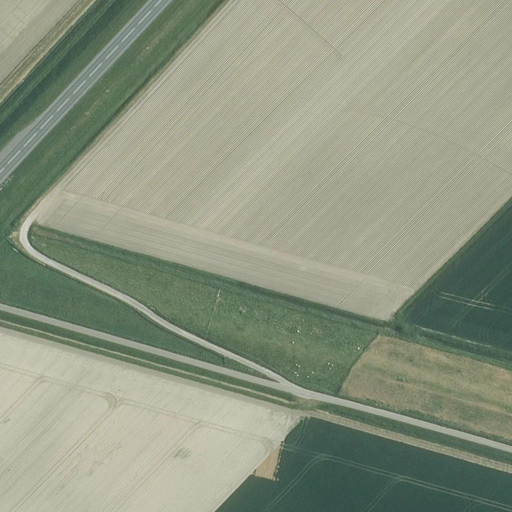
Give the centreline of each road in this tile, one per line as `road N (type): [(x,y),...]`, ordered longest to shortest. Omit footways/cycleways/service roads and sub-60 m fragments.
road 1 (track): [(287,390),(272,375),(47,261),(24,233),(238,0)]
road 2 (unclassified): [(511,452),(0,307)]
road 3 (trunk): [(0,171),(160,0)]
road 4 (track): [(0,90),(85,0)]
